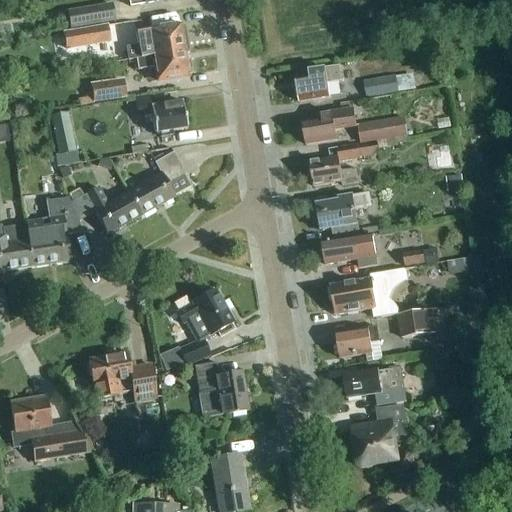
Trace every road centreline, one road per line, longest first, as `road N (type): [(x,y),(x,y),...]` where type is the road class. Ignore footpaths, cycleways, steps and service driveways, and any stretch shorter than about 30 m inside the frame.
road 1 (residential): [(263,214),(312,511)]
road 2 (residential): [(0,347),(236,217),(263,214)]
road 3 (residential): [(228,0),(263,214)]
